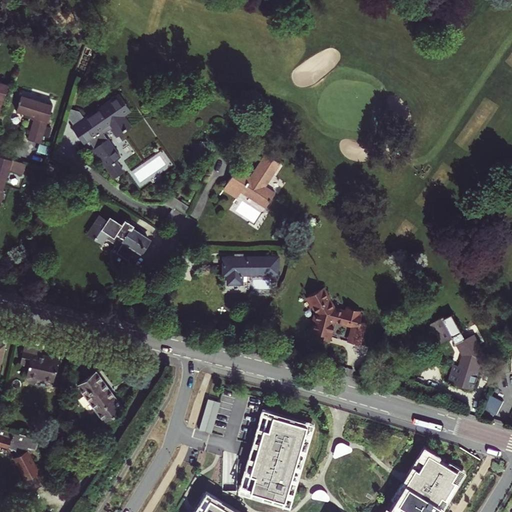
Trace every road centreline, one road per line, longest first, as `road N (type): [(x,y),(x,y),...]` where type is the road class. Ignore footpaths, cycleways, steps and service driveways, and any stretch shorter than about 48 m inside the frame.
road 1 (tertiary): [(511,443),(196,352)]
road 2 (residential): [(196,352),(169,445),(130,511)]
